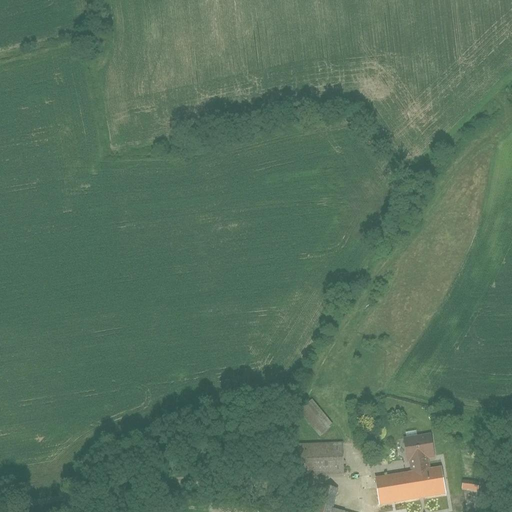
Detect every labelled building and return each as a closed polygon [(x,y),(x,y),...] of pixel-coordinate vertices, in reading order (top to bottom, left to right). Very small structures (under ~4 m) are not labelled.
[(318,397),(306,407),(325,429),(337,419),(318,397)] [(427,470),(425,458),(435,457),(433,436),(403,440),(406,460),(411,460),(413,472),(374,477),(378,506),(448,497),(444,468),(427,470)] [(301,442),(301,471),(345,470),(344,442),(301,442)] [(463,487),(461,506),(483,508),(485,489),(463,487)] [(320,497),(316,511),(331,511),(334,500),(320,497)]
